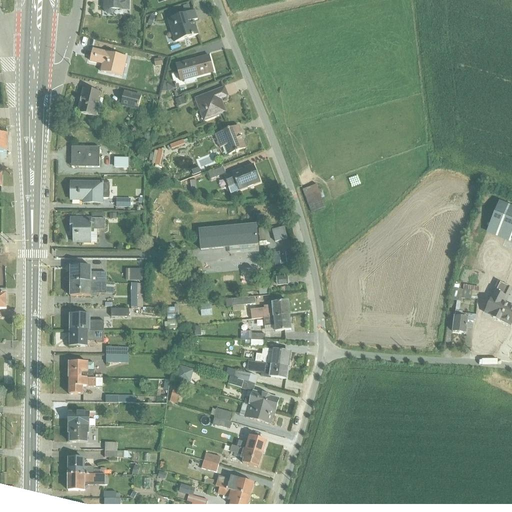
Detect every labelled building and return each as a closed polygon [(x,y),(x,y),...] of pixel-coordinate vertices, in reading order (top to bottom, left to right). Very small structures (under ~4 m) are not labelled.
[(104,0),(105,12),(108,15),(112,15),(115,12),(115,10),(122,10),(130,11),(129,0),(104,0)] [(195,11),(167,20),(175,43),(198,35),(194,21),(198,20),(195,11)] [(151,15),(147,24),(152,26),(156,16),(151,15)] [(93,50),(90,61),(103,64),(101,72),(123,77),(128,58),(93,50)] [(185,80),(195,77),(214,72),(210,56),(176,65),(180,81),(185,80)] [(164,81),(162,92),(168,92),(180,89),(179,84),(176,85),(176,87),(167,81),(167,82),(166,81),(164,81)] [(224,88),(195,100),(203,121),(225,112),(222,104),(221,104),(219,100),(227,97),(224,88)] [(84,89),(78,113),(97,117),(99,107),(100,107),(102,99),(101,99),(102,93),(84,89)] [(124,91),(121,107),(138,111),(142,96),(124,91)] [(184,97),(175,100),(178,107),(186,104),(184,97)] [(239,126),(215,135),(220,148),(225,147),(228,156),(245,149),(240,135),(242,134),(239,126)] [(183,140),(170,146),(172,150),(185,145),(185,144),(189,143),(187,140),(184,141),(183,140)] [(86,164),(86,168),(100,168),(100,147),(72,148),(74,148),(74,163),(86,164)] [(74,148),(72,148),(72,167),(86,168),(86,164),(74,163),(74,148)] [(155,151),(152,164),(156,165),(155,167),(159,168),(159,167),(160,167),(164,151),(159,150),(158,152),(155,151)] [(129,158),(115,158),(114,168),(128,169),(129,158)] [(237,185),(239,191),(261,183),(254,165),(224,177),(229,188),(237,185)] [(224,167),(208,174),(210,180),(226,174),(224,167)] [(184,183),(183,188),(192,191),(197,190),(196,180),(184,183)] [(110,183),(72,183),(72,184),(72,200),(71,200),(82,200),(82,204),(103,204),(103,198),(110,199),(110,183)] [(237,185),(229,188),(231,195),(239,191),(237,185)] [(317,185),(303,190),(311,213),(325,208),(322,199),(325,198),(322,189),(321,190),(321,187),(318,188),(317,185)] [(131,199),(117,199),(116,208),(131,208),(131,199)] [(511,206),(499,201),(486,233),(495,236),(493,240),(506,245),(507,241),(511,243),(511,206)] [(94,230),(97,230),(105,230),(105,219),(71,219),(71,232),(74,232),(74,243),(91,243),(92,233),(94,233),(94,230)] [(257,225),(199,230),(201,250),(259,245),(257,225)] [(284,227),(272,230),(275,242),(287,239),(284,227)] [(491,272),(502,279),(507,270),(496,263),(491,272)] [(71,283),(106,283),(107,273),(92,273),(92,267),(71,267),(71,283)] [(142,270),(126,270),(126,282),(142,282),(142,270)] [(286,277),(276,278),(277,285),(287,284),(286,277)] [(492,299),(485,313),(493,317),(493,318),(499,321),(500,321),(511,326),(511,323),(511,305),(505,302),(511,288),(498,281),(489,298),(492,299)] [(106,283),(71,283),(71,297),(91,297),(91,291),(97,291),(97,294),(114,294),(114,283),(106,283)] [(143,284),(131,283),(131,307),(137,307),(137,308),(143,308),(143,284)] [(463,290),(478,294),(479,287),(463,285),(463,290)] [(459,289),(453,288),(451,300),(457,301),(453,332),(466,334),(467,328),(472,329),(473,320),(476,320),(477,315),(462,314),(462,312),(460,311),(462,299),(478,300),(478,294),(463,290),(459,289)] [(255,297),(225,300),(226,308),(232,307),(233,312),(245,311),(244,306),(255,304),(255,297)] [(264,318),(290,316),(288,302),(272,304),(272,306),(264,307),(264,309),(251,310),(252,320),(264,318)] [(211,304),(200,305),(202,317),(212,316),(211,304)] [(175,308),(176,330),(181,330),(181,327),(185,327),(185,320),(179,320),(179,305),(175,305),(175,308)] [(176,330),(175,308),(167,308),(168,330),(176,330)] [(70,331),(104,331),(104,322),(90,321),(90,316),(70,315),(70,331)] [(290,316),(264,318),(265,327),(274,325),(275,332),(291,330),(290,316)] [(104,331),(70,331),(70,347),(88,347),(88,341),(97,341),(97,343),(104,343),(104,331)] [(240,341),(265,342),(265,335),(252,335),(252,332),(241,332),(240,341)] [(159,343),(159,356),(171,356),(171,343),(159,343)] [(106,356),(129,356),(129,348),(107,347),(106,356)] [(265,348),(263,348),(262,355),(272,357),(273,350),(266,350),(265,348)] [(255,363),(289,368),(291,353),(273,350),(272,357),(262,355),(257,354),(255,363)] [(129,356),(106,356),(106,363),(125,363),(125,364),(129,365),(129,356)] [(289,368),(255,363),(249,362),(247,372),(262,374),(261,377),(271,379),(271,378),(287,380),(289,368)] [(88,371),(89,363),(70,363),(69,379),(94,379),(94,371),(88,371)] [(180,366),(176,380),(190,384),(194,370),(180,366)] [(231,377),(256,384),(258,378),(228,368),(226,375),(231,377)] [(256,384),(231,377),(228,384),(242,388),(241,389),(248,391),(244,404),(275,413),(279,399),(254,392),(256,384)] [(94,379),(69,379),(69,395),(83,395),(84,387),(103,387),(103,379),(94,379)] [(174,386),(170,402),(177,404),(181,388),(174,386)] [(275,413),(244,404),(243,403),(240,416),(272,426),(275,413)] [(153,418),(163,418),(163,408),(153,408),(153,418)] [(214,418),(230,423),(233,414),(216,409),(214,418)] [(90,428),(90,420),(90,413),(69,413),(69,427),(90,428)] [(230,423),(214,418),(212,424),(230,430),(232,423),(230,423)] [(90,428),(69,427),(69,434),(70,434),(70,443),(88,443),(88,435),(90,435),(90,428)] [(237,447),(263,455),(267,441),(249,436),(247,444),(239,441),(237,447)] [(105,451),(117,451),(118,443),(105,443),(105,451)] [(263,455),(237,447),(232,446),(230,452),(234,454),(242,456),(241,459),(244,460),(242,464),(259,468),(263,455)] [(204,461),(219,465),(221,458),(206,453),(204,461)] [(68,475),(105,475),(105,470),(94,470),(94,468),(85,467),(85,459),(68,459),(68,475)] [(219,465),(204,461),(203,463),(195,460),(194,466),(217,473),(219,465)] [(105,475),(68,475),(68,491),(85,491),(85,486),(105,486),(105,485),(109,486),(109,475),(105,475)] [(220,488),(250,497),(254,484),(246,482),(247,479),(242,478),(242,480),(231,477),(230,480),(219,477),(217,483),(215,483),(215,481),(206,478),(205,484),(220,488)] [(192,504),(206,508),(208,501),(193,496),(195,489),(181,485),(179,493),(189,495),(187,502),(192,504)] [(250,497),(220,488),(218,495),(223,496),(222,499),(231,502),(230,506),(246,511),(250,497)] [(121,499),(104,499),(104,507),(121,507),(121,499)]
